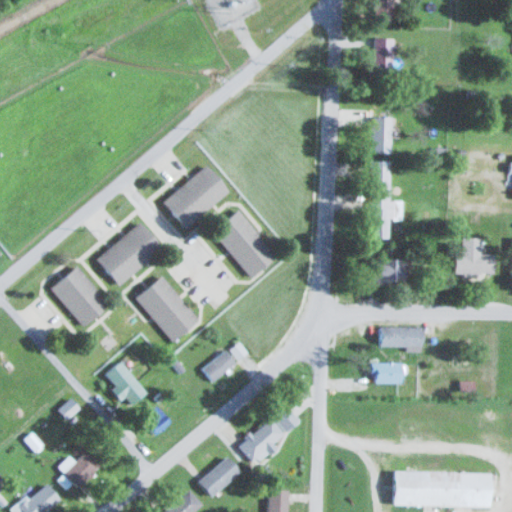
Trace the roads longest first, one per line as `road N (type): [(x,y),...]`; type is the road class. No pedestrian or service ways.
road 1 (residential): [(315,511),(319,355),(309,333),(324,311),(333,0)]
road 2 (residential): [(0,282),(332,0)]
road 3 (residential): [(105,511),(309,333)]
road 4 (residential): [(153,471),(0,298)]
road 5 (residential): [(511,310),(324,311)]
